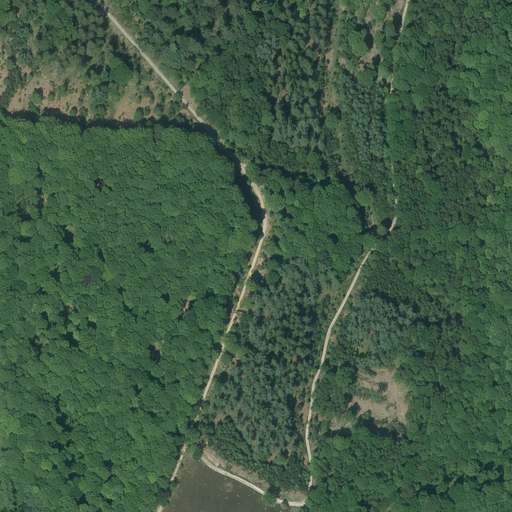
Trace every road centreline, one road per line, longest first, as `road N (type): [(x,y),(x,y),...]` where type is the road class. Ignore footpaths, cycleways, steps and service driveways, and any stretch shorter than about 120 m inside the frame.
road 1 (track): [(158,511),(265,221),(255,189),(218,143)]
road 2 (track): [(375,245),(329,329),(314,381),(307,511)]
road 3 (track): [(375,245),(396,212),(391,99),(407,0)]
road 4 (track): [(218,143),(97,0)]
road 5 (track): [(186,441),(216,469),(281,502),(307,504)]
